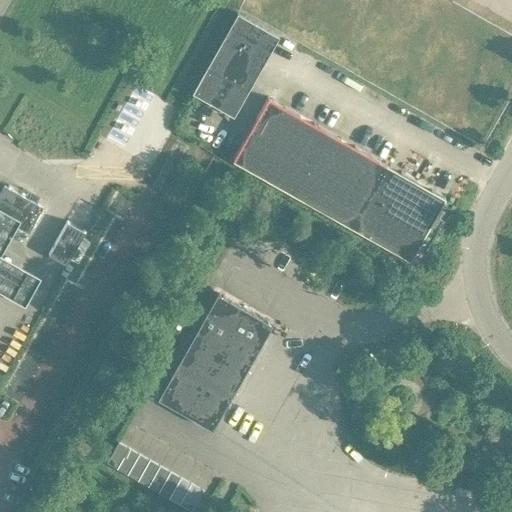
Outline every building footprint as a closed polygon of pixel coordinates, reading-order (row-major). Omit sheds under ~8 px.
[(236,13),(203,72),(191,93),(232,117),(278,36),(236,13)] [(267,96),(231,159),(409,260),(444,197),(267,96)] [(3,186),(0,191),(0,217),(27,233),(42,208),(3,186)] [(21,222),(0,210),(0,290),(28,306),(43,279),(2,256),(21,222)] [(47,254),(49,255),(56,259),(65,264),(84,231),(75,226),(66,221),(47,254)] [(270,324),(216,293),(157,397),(211,428),(270,324)] [(202,490),(117,442),(105,463),(190,511),(202,490)]
